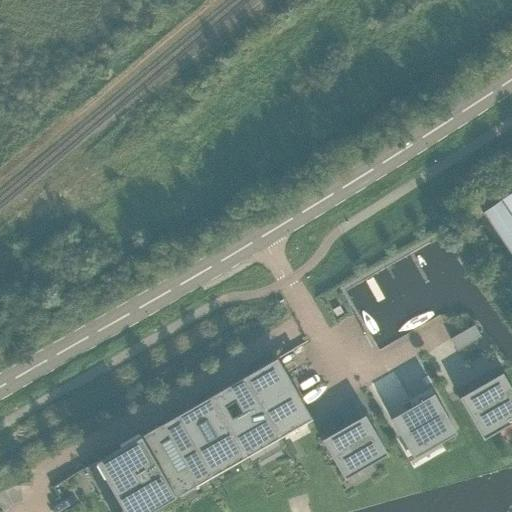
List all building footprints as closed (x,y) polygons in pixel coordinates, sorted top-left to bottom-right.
[(481,338),(474,325),(450,339),(457,352),(481,338)] [(276,359),(244,377),(279,438),(311,420),(276,359)] [(511,391),(502,373),(458,398),(479,435),(511,415),(511,391)] [(244,377),(209,397),(244,458),(279,438),(244,377)] [(431,396),(388,420),(409,456),(437,440),(439,444),(454,435),(431,396)] [(209,397),(175,417),(210,478),(244,458),(209,397)] [(175,417),(139,437),(174,498),(210,478),(175,417)] [(364,417),(321,441),(341,477),(369,461),(371,465),(387,456),(364,417)] [(139,437),(84,469),(99,495),(110,489),(123,511),(149,511),(174,498),(139,437)]
